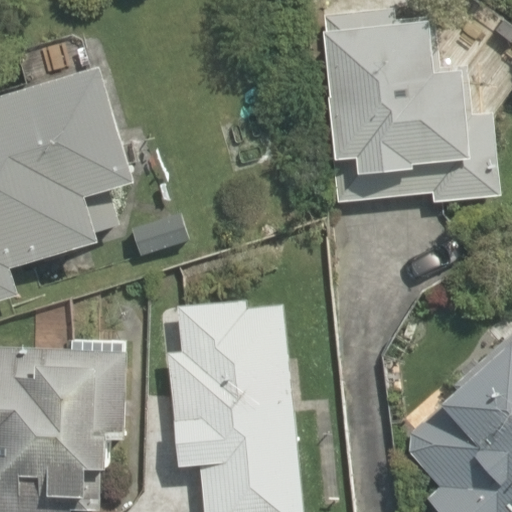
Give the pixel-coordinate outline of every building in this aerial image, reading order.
[(332,0),(343,215),(511,206),(511,81),(508,12),(428,17),(426,0),(332,0)] [(26,267),(129,232),(117,197),(172,179),(137,72),(0,117),(0,310),(37,298),(26,267)] [(193,356),(176,357),(182,473),(210,471),(212,511),(329,511),(319,298),(190,305),(193,356)] [(0,350),(0,511),(77,511),(78,505),(154,508),(159,413),(161,358),(0,350)] [(511,511),(511,365),(394,477),(427,511),(511,511)]
